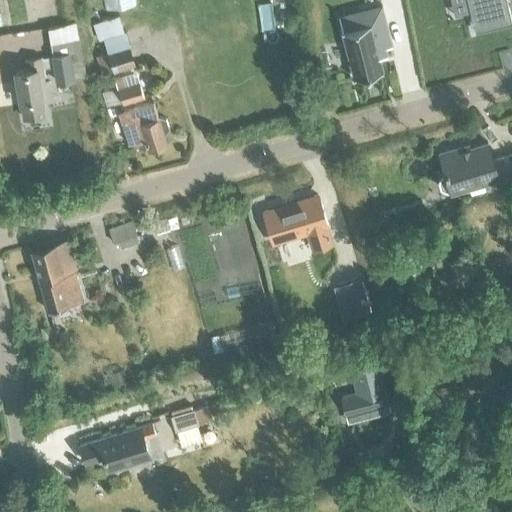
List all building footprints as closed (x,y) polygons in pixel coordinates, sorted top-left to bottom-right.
[(103,0),(105,10),(135,4),(134,0),(103,0)] [(450,0),(453,14),(469,10),(471,18),(468,18),(469,23),(472,22),(474,30),(510,21),(505,0),(450,0)] [(363,24),(341,30),(354,77),(382,70),(376,47),(392,43),(381,2),(359,8),(363,24)] [(107,52),(96,55),(101,73),(135,63),(125,31),(123,31),(118,15),(93,23),(98,40),(103,39),(107,52)] [(52,56),(46,57),(47,67),(54,66),(57,82),(84,77),(77,38),(50,42),(52,56)] [(27,69),(15,71),(19,101),(21,101),(23,117),(43,114),(41,97),(42,98),(38,74),(43,73),(40,58),(25,61),(27,69)] [(123,74),(115,77),(122,102),(143,96),(136,71),(123,74)] [(143,139),(147,150),(166,143),(163,133),(167,127),(165,118),(157,115),(152,101),(118,112),(128,144),(143,139)] [(444,172),(441,173),(437,180),(439,186),(445,190),(449,189),(450,193),(468,187),(469,193),(483,189),(482,184),(497,179),(499,186),(511,182),(511,152),(507,154),(493,159),(487,141),(469,146),(469,144),(438,153),(444,172)] [(262,212),(272,243),(303,233),(308,250),(332,243),(317,195),(262,212)] [(157,233),(179,226),(175,217),(175,216),(172,217),(167,218),(166,217),(164,217),(134,226),(132,222),(93,235),(95,243),(111,238),(113,242),(129,237),(131,243),(139,241),(135,230),(154,224),(157,233)] [(35,261),(34,262),(48,310),(84,301),(75,269),(77,269),(68,237),(31,248),(35,261)] [(416,248),(397,254),(403,273),(421,267),(416,248)] [(334,286),(343,317),(369,309),(359,278),(334,286)] [(219,334),(210,337),(214,352),(223,350),(221,343),(228,341),(226,332),(219,334)] [(356,392),(340,396),(345,414),(388,403),(376,358),(349,365),(356,392)] [(107,373),(112,388),(127,383),(123,368),(107,373)] [(171,415),(176,429),(198,422),(197,421),(211,417),(207,405),(193,409),(193,408),(171,415)] [(142,436),(155,431),(151,420),(138,424),(124,429),(79,443),(85,462),(102,457),(106,468),(148,454),(142,436)] [(354,463),(350,449),(334,453),(338,467),(354,463)]
